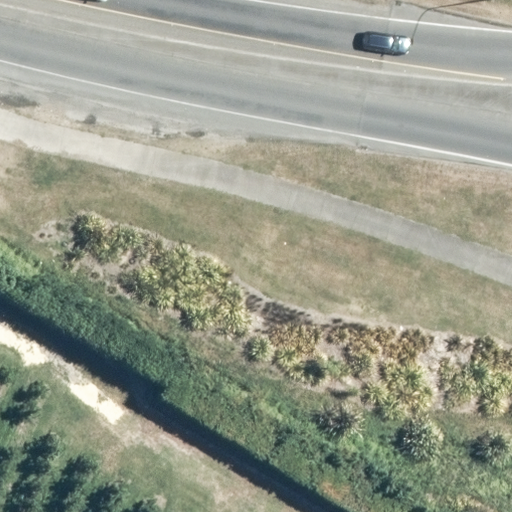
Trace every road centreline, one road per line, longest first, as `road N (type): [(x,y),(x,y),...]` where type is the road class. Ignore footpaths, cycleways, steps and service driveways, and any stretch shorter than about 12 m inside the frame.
road 1 (secondary): [(511,146),(0,36)]
road 2 (secondary): [(151,0),(511,55)]
